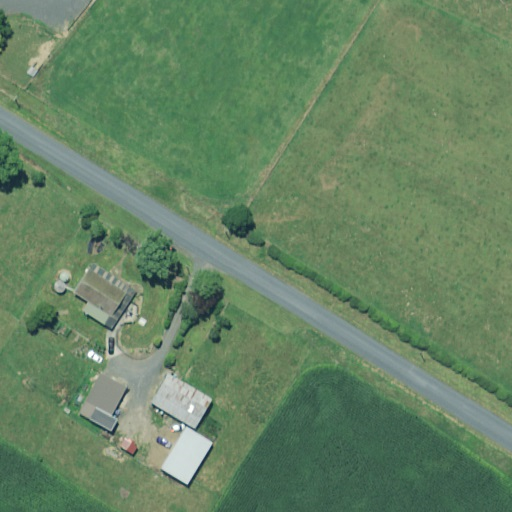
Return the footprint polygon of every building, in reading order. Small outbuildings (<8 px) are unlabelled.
[(102,278),(89,270),(74,293),(89,303),(84,311),(113,330),(138,292),(106,272),(102,278)] [(48,318),(44,326),(57,333),(61,326),(48,318)] [(107,359),(97,353),(90,364),(100,370),(107,359)] [(121,421),(132,400),(124,396),(127,389),(102,375),(80,414),(110,431),(117,418),(121,421)] [(213,400),(169,375),(152,403),(196,429),(213,400)] [(213,444),(187,428),(161,469),(188,485),(213,444)]
